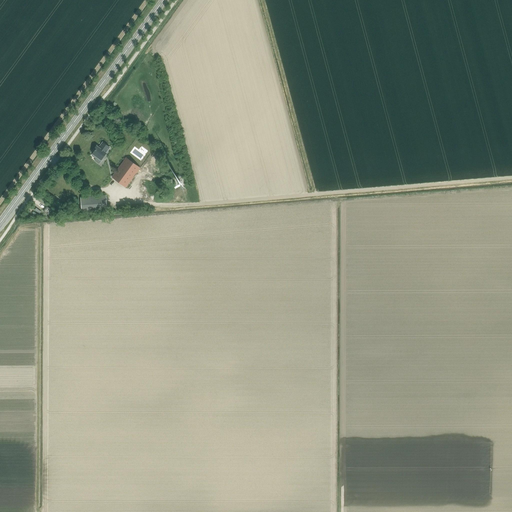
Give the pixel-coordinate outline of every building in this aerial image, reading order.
[(93,155),(92,157),(95,159),(97,160),(98,158),(100,160),(102,161),(107,154),(106,153),(110,148),(103,143),(100,147),(101,147),(100,149),(97,147),(94,150),(95,150),(92,154),(93,155)] [(126,187),(128,184),(140,168),(126,158),(112,177),(126,187)] [(140,172),(136,180),(139,182),(144,175),(140,172)] [(82,213),(107,210),(106,195),(80,197),(82,213)] [(50,216),(53,211),(47,207),(43,212),(50,216)]
